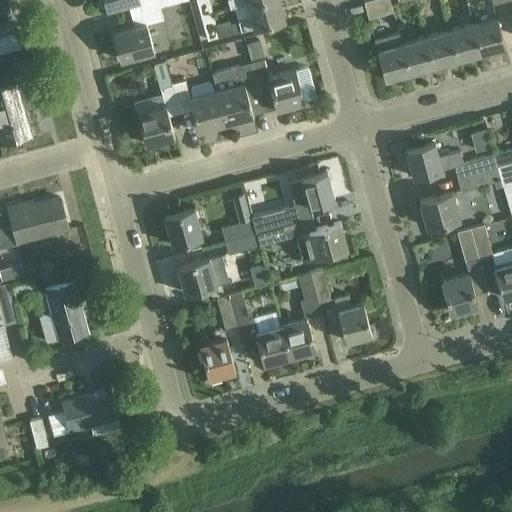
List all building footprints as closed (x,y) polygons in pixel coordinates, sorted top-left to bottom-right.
[(128,3),(131,14),(132,15),(161,6),(184,0),(105,0),(108,8),(128,3)] [(213,12),(209,0),(197,0),(201,16),(213,12)] [(286,19),(280,0),(259,0),(248,3),(252,18),(240,21),(243,31),(286,19)] [(393,12),(389,0),(372,0),(365,2),(369,18),(393,12)] [(461,0),(463,13),(487,10),(485,0),(461,0)] [(0,51),(19,47),(14,31),(15,31),(10,13),(12,12),(11,8),(9,9),(7,3),(0,5),(0,51)] [(164,19),(161,6),(132,15),(134,26),(114,31),(122,60),(154,51),(146,24),(164,19)] [(220,37),(213,12),(201,16),(208,40),(220,37)] [(506,47),(498,17),(473,24),(481,54),(506,47)] [(481,54),(473,24),(449,30),(457,60),(481,54)] [(457,60),(449,30),(425,36),(434,67),(457,60)] [(410,73),(401,43),(399,31),(374,38),(386,80),(410,73)] [(434,67),(425,36),(401,43),(410,73),(434,67)] [(264,59),(252,62),(251,62),(259,91),(272,88),(278,109),(292,105),(294,108),(305,105),(305,102),(306,101),(303,90),(314,86),(309,67),(297,70),(297,69),(269,76),(264,59)] [(248,95),(259,91),(251,62),(212,73),(217,90),(226,123),(253,115),(248,95)] [(226,123),(217,90),(190,97),(186,80),(173,84),(180,113),(192,109),(198,130),(226,123)] [(0,88),(0,140),(0,143),(31,134),(22,101),(26,100),(21,83),(0,88)] [(170,115),(180,113),(173,84),(161,87),(165,104),(138,112),(147,144),(175,136),(170,115)] [(435,142),(406,150),(407,152),(404,154),(407,165),(410,165),(414,177),(455,166),(458,178),(498,167),(495,154),(464,162),(461,150),(439,156),(435,142)] [(498,167),(511,163),(511,149),(495,154),(498,167)] [(511,184),(511,163),(498,167),(504,186),(511,184)] [(504,186),(498,167),(458,178),(461,191),(495,183),(496,188),(504,186)] [(305,191),(308,201),(309,205),(335,198),(328,172),(289,182),(293,195),(305,191)] [(460,218),(455,201),(453,191),(420,200),(427,227),(460,218)] [(234,198),(240,221),(251,219),(245,194),(234,198)] [(68,228),(61,201),(60,197),(25,206),(24,202),(10,206),(10,210),(0,212),(0,238),(17,234),(19,241),(68,228)] [(165,216),(172,244),(202,235),(195,208),(165,216)] [(287,224),(284,211),(253,218),(256,232),(287,224)] [(348,248),(341,222),(317,228),(314,217),(287,224),(256,232),(260,245),(297,235),(303,260),(348,248)] [(256,232),(253,218),(251,219),(240,221),(221,227),(225,241),(256,232)] [(493,255),(485,224),(471,228),(480,259),(493,255)] [(480,259),(471,228),(458,232),(466,263),(480,259)] [(260,245),(256,232),(225,241),(229,253),(260,245)] [(296,251),(285,253),(288,269),(299,267),(296,251)] [(222,255),(178,267),(186,294),(229,282),(222,255)] [(511,295),(511,260),(494,266),(503,298),(511,295)] [(331,300),(323,268),(311,272),(319,303),(331,300)] [(321,311),(319,303),(311,272),(298,275),(306,306),(304,307),(306,315),(321,311)] [(478,305),(469,273),(442,281),(451,312),(478,305)] [(75,281),(37,291),(44,315),(42,320),(48,342),(89,330),(75,281)] [(18,321),(8,283),(0,284),(0,307),(5,325),(18,321)] [(290,356),(282,325),(278,313),(247,322),(239,292),(229,295),(237,325),(241,340),(254,336),(262,364),(290,356)] [(237,325),(229,295),(217,298),(225,328),(237,325)] [(347,296),(334,299),(346,341),(359,337),(361,342),(378,338),(374,323),(369,324),(363,303),(350,307),(347,296)] [(307,318),(282,325),(290,356),(315,349),(307,318)] [(235,371),(226,336),(210,341),(210,339),(207,338),(202,339),(201,341),(201,343),(199,344),(207,371),(203,372),(206,382),(220,378),(219,375),(235,371)] [(112,387),(62,401),(64,410),(48,415),(49,416),(54,434),(69,430),(70,430),(91,425),(93,434),(120,427),(118,417),(120,417),(112,387)] [(41,418),(31,421),(30,422),(37,448),(49,445),(41,418)]
